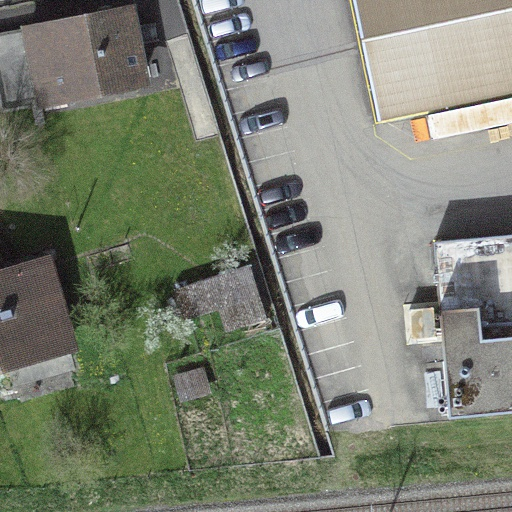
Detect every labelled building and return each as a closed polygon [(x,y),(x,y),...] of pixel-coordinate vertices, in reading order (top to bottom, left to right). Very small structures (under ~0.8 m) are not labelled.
[(511,0),(352,0),(377,119),(511,90),(511,0)] [(126,11),(0,35),(0,85),(5,109),(140,83),(126,11)] [(511,234),(433,242),(448,416),(511,410),(511,234)] [(45,263),(0,275),(0,364),(68,346),(45,263)] [(185,314),(254,292),(247,270),(178,291),(185,314)] [(411,339),(435,337),(432,307),(408,309),(411,339)]
